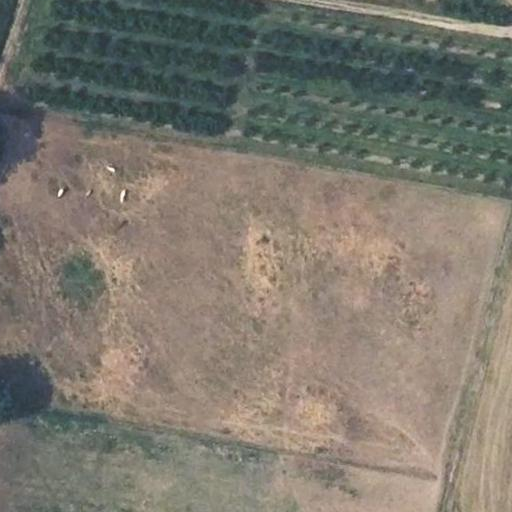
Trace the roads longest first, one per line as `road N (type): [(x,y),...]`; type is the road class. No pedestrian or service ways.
road 1 (track): [(0,19),(16,0),(284,0),(511,32)]
road 2 (track): [(511,224),(447,511)]
